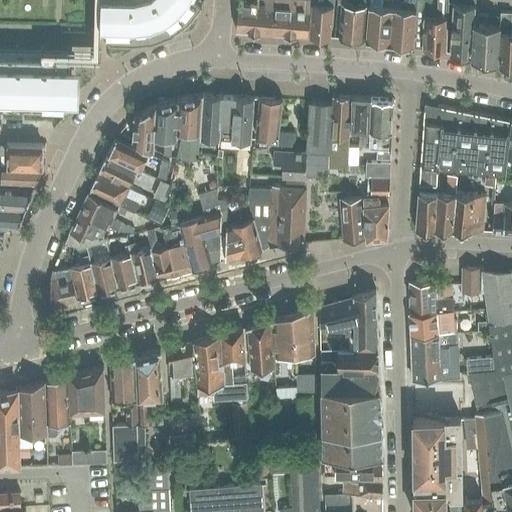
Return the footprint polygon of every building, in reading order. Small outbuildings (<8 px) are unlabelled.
[(202,0),(101,0),(101,28),(102,28),(110,36),(110,37),(134,38),(153,36),(172,29),(173,28),(189,17),(190,16),(202,1),(202,0)] [(239,0),(236,28),(255,30),(257,0),(239,0)] [(272,31),(275,0),(257,0),(255,30),(272,31)] [(275,0),(272,31),(290,33),(293,0),(275,0)] [(311,0),(293,0),(290,33),(309,34),(312,2),(311,2),(311,0)] [(334,0),(312,0),(312,2),(309,34),(331,36),(334,4),(334,0)] [(337,0),(338,3),(341,3),(339,36),(365,38),(368,4),(346,3),(346,0),(337,0)] [(366,38),(366,39),(390,43),(393,0),(369,0),(369,4),(366,38)] [(393,0),(390,43),(414,46),(417,8),(424,9),(424,0),(393,0)] [(424,14),(424,48),(447,51),(449,16),(449,0),(437,0),(437,15),(424,14)] [(453,1),(450,52),(473,57),(475,16),(476,0),(465,0),(465,2),(453,1)] [(497,62),(499,62),(499,63),(511,65),(511,30),(511,31),(511,18),(511,11),(501,10),(500,18),(497,62)] [(494,18),(475,16),(473,57),(492,61),(497,62),(500,18),(494,18)] [(62,35),(61,45),(81,48),(83,39),(62,35)] [(0,103),(69,105),(71,54),(0,52),(0,103)] [(96,79),(96,92),(115,93),(115,80),(96,79)] [(179,96),(178,128),(201,129),(202,92),(179,96)] [(201,129),(200,136),(219,137),(222,93),(203,92),(202,92),(201,129)] [(222,93),(219,137),(252,140),(255,96),(242,95),(233,94),(222,93)] [(329,152),(329,166),(339,166),(349,167),(351,129),(351,95),(333,94),(332,101),(331,101),(329,152)] [(351,95),(351,129),(361,129),(360,145),(368,145),(371,97),(351,95)] [(156,102),(155,134),(178,135),(178,128),(179,96),(156,102)] [(260,96),(256,134),(269,135),(268,146),(274,147),(279,147),(279,136),(280,129),(283,98),(260,96)] [(368,145),(368,148),(378,148),(377,156),(391,156),(392,146),(394,98),(371,97),(368,145)] [(306,149),(306,173),(327,174),(329,152),(331,101),(309,99),(306,149)] [(133,136),(133,137),(154,148),(154,146),(155,134),(156,102),(134,114),(135,115),(133,136)] [(425,108),(419,183),(437,184),(439,167),(449,168),(458,169),(486,172),(496,173),(502,174),(503,173),(505,174),(511,120),(511,119),(439,104),(438,111),(425,108)] [(274,147),(273,163),(283,163),(282,176),(287,176),(306,177),(306,173),(306,149),(293,149),(295,130),(280,129),(279,136),(279,147),(274,147)] [(116,135),(108,153),(138,168),(147,149),(116,135)] [(4,164),(7,164),(43,165),(43,143),(9,143),(1,143),(1,152),(5,153),(4,164)] [(108,153),(100,170),(130,184),(138,168),(108,153)] [(366,161),(366,176),(373,176),(390,175),(391,161),(366,161)] [(0,184),(33,186),(35,183),(42,166),(43,166),(43,165),(7,164),(4,164),(0,164),(0,163),(0,184)] [(100,170),(90,189),(136,210),(139,203),(125,196),(130,184),(100,170)] [(486,172),(485,184),(495,185),(496,173),(486,172)] [(438,191),(435,228),(453,229),(456,191),(458,174),(448,173),(446,191),(438,191)] [(373,176),(372,194),(390,193),(390,175),(373,176)] [(249,186),(249,198),(254,216),(263,247),(270,243),(304,241),(307,184),(305,184),(306,177),(287,176),(287,183),(279,183),(279,184),(272,183),(272,186),(249,186)] [(0,204),(25,206),(33,187),(33,186),(0,184),(0,204)] [(205,213),(180,220),(194,267),(220,260),(226,258),(227,224),(228,198),(218,197),(218,187),(199,192),(205,213)] [(419,190),(416,227),(435,228),(438,191),(419,190)] [(456,191),(453,229),(483,230),(486,194),(456,191)] [(89,192),(79,212),(108,225),(110,226),(119,229),(119,228),(133,231),(135,228),(114,218),(119,206),(89,192)] [(372,194),(366,194),(367,237),(388,235),(388,234),(389,199),(390,199),(389,194),(390,193),(372,194)] [(366,194),(343,195),(344,238),(367,237),(366,194)] [(494,201),(493,230),(502,231),(511,231),(511,201),(505,201),(494,201)] [(0,204),(0,224),(18,225),(25,206),(0,204)] [(71,231),(66,240),(80,246),(106,239),(107,238),(102,236),(108,225),(79,212),(71,231)] [(170,212),(160,213),(160,224),(163,225),(171,223),(170,212)] [(138,220),(143,229),(151,224),(147,216),(138,220)] [(227,224),(226,258),(229,257),(263,247),(254,216),(230,222),(227,224)] [(171,223),(163,225),(167,245),(175,272),(193,267),(194,267),(180,220),(178,221),(171,223)] [(0,224),(0,244),(4,229),(18,225),(0,224)] [(156,227),(148,229),(152,245),(160,277),(175,272),(167,245),(160,247),(156,227)] [(138,241),(129,243),(131,251),(139,282),(160,277),(152,245),(140,248),(138,241)] [(131,251),(110,256),(118,287),(139,282),(131,251)] [(110,256),(90,261),(97,293),(118,287),(110,256)] [(90,261),(69,266),(76,298),(97,293),(90,261)] [(51,278),(50,304),(51,304),(76,298),(69,266),(58,269),(53,268),(51,278)] [(481,290),(482,290),(481,267),(463,266),(463,291),(481,291),(481,290)] [(511,268),(481,267),(482,290),(484,290),(489,319),(490,319),(490,329),(496,369),(497,374),(503,373),(511,408),(511,268)] [(411,282),(411,312),(449,310),(453,309),(453,296),(453,283),(411,282)] [(346,334),(354,334),(354,347),(378,347),(377,288),(320,304),(320,326),(345,327),(346,334)] [(316,351),(314,305),(292,311),(294,352),(316,351)] [(449,322),(449,310),(411,312),(410,312),(411,334),(456,331),(456,321),(449,322)] [(276,353),(294,352),(292,311),(272,317),(276,353)] [(276,364),(276,353),(272,317),(247,323),(251,366),(276,364)] [(244,325),(222,331),(225,382),(234,382),(232,359),(246,359),(244,325)] [(225,382),(222,331),(193,339),(196,370),(198,395),(214,393),(214,399),(234,398),(247,397),(248,397),(247,381),(234,382),(225,382)] [(458,342),(458,331),(456,331),(411,334),(413,378),(460,377),(458,342)] [(180,372),(196,370),(193,339),(168,346),(171,396),(181,395),(180,372)] [(379,368),(378,347),(354,347),(338,347),(338,367),(379,368)] [(135,354),(135,355),(139,451),(146,451),(145,422),(152,422),(151,395),(164,394),(160,348),(135,354)] [(126,397),(127,422),(113,423),(114,459),(139,458),(139,451),(135,355),(111,362),(113,398),(126,397)] [(468,371),(495,369),(494,355),(467,357),(468,371)] [(105,409),(104,363),(86,368),(88,410),(105,409)] [(320,367),(321,386),(380,387),(379,368),(338,367),(320,367)] [(86,368),(69,372),(70,410),(88,410),(86,368)] [(511,511),(511,408),(503,373),(497,374),(496,369),(495,369),(468,371),(468,380),(470,380),(472,379),(472,382),(471,382),(479,411),(475,412),(480,468),(482,495),(481,495),(482,511),(511,511)] [(45,379),(46,433),(46,435),(54,434),(57,431),(57,421),(70,420),(70,410),(69,372),(45,379)] [(297,391),(317,390),(316,376),(297,376),(297,391)] [(45,379),(20,386),(21,433),(32,433),(33,440),(47,439),(46,435),(46,433),(45,379)] [(296,395),(296,385),(276,386),(277,396),(296,395)] [(20,386),(18,386),(0,390),(0,464),(22,464),(22,452),(21,433),(20,386)] [(323,454),(325,454),(382,455),(380,387),(321,386),(323,454)] [(173,414),(173,424),(197,423),(196,412),(173,414)] [(414,511),(447,511),(448,493),(450,493),(450,494),(463,494),(462,416),(414,417),(414,477),(415,477),(415,487),(414,487),(414,511)] [(188,457),(186,440),(174,441),(176,459),(188,457)] [(73,462),(90,462),(90,449),(73,450),(73,452),(73,462)] [(107,449),(90,449),(90,462),(107,461),(107,449)] [(73,462),(73,452),(60,453),(60,463),(73,462)] [(292,511),(320,511),(318,454),(289,454),(292,499),(292,505),(292,511)] [(382,473),(382,455),(325,454),(325,471),(343,472),(382,473)] [(257,468),(257,481),(190,486),(191,509),(240,505),(240,510),(265,508),(265,507),(271,506),(270,481),(269,455),(249,455),(249,468),(257,468)] [(146,499),(140,500),(141,509),(141,510),(154,509),(172,507),(171,486),(169,486),(169,463),(149,464),(150,487),(145,487),(146,499)] [(352,491),(354,491),(382,493),(383,481),(382,473),(343,472),(343,491),(352,491)] [(0,504),(22,504),(21,490),(0,491),(0,504)] [(382,511),(382,494),(382,493),(354,491),(352,491),(353,511),(382,511)] [(465,502),(465,511),(482,511),(481,495),(465,496),(465,502)] [(118,510),(118,511),(141,511),(141,510),(141,509),(140,500),(133,500),(134,508),(118,510)] [(465,511),(465,502),(450,502),(450,511),(465,511)]
